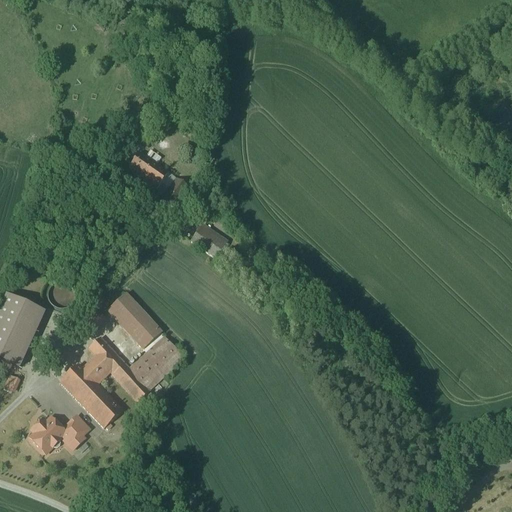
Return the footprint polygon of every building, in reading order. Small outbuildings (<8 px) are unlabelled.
[(186,18),(175,14),(172,21),(183,25),(186,18)] [(168,175),(139,154),(128,170),(157,190),(168,175)] [(103,180),(115,188),(124,174),(112,166),(103,180)] [(176,180),(161,202),(180,215),(195,194),(176,180)] [(177,222),(169,216),(164,223),(173,229),(177,222)] [(225,246),(200,229),(190,243),(216,260),(225,246)] [(73,303),(74,297),(73,292),(70,288),(66,285),(60,284),(55,285),(51,288),(48,293),(47,298),(48,303),(51,307),(56,310),(61,311),(66,310),(70,307),(73,303)] [(161,335),(125,296),(107,312),(143,352),(161,335)] [(43,315),(6,298),(0,310),(0,362),(18,370),(43,315)] [(94,310),(76,326),(78,328),(82,333),(83,334),(101,318),(94,310)] [(82,333),(78,328),(74,331),(79,336),(82,333)] [(161,335),(143,352),(147,356),(164,339),(161,335)] [(147,356),(129,372),(100,340),(88,350),(95,358),(81,371),(77,367),(59,384),(79,404),(97,387),(110,374),(143,411),(155,400),(148,392),(183,360),(164,339),(147,356)] [(7,377),(0,390),(12,396),(18,382),(7,377)] [(122,414),(97,387),(79,404),(104,431),(105,429),(107,432),(111,428),(109,426),(122,414)] [(88,432),(76,419),(67,427),(68,428),(62,433),(66,436),(66,437),(61,441),(72,453),(84,441),(81,438),(88,432)] [(45,424),(43,421),(31,433),(33,436),(29,440),(45,456),(61,441),(66,436),(62,433),(50,420),(45,424)]
